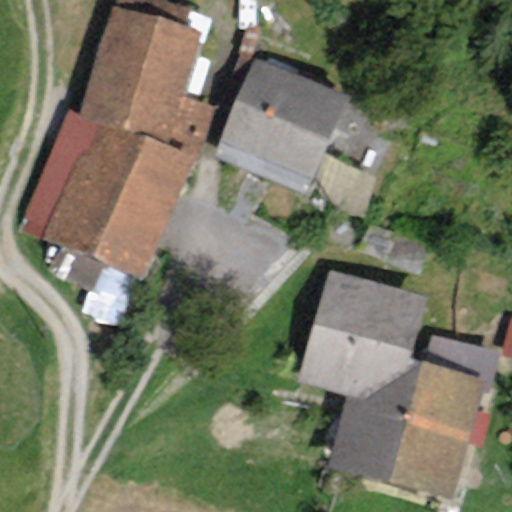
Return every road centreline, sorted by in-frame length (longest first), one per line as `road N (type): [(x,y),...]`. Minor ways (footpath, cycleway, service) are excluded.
road 1 (track): [(72,492),(77,350),(3,255),(0,236)]
road 2 (track): [(190,307),(72,492)]
road 3 (track): [(0,210),(39,111),(37,0)]
